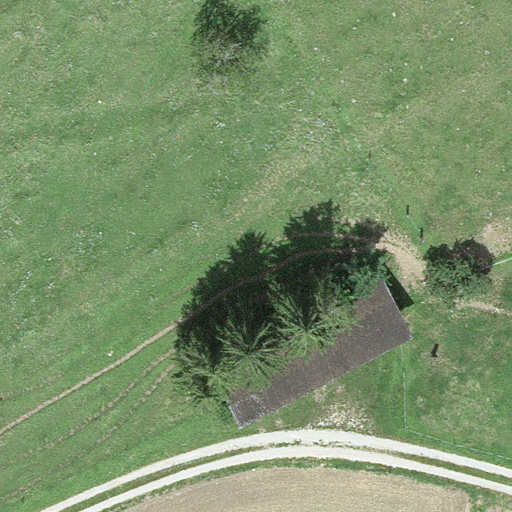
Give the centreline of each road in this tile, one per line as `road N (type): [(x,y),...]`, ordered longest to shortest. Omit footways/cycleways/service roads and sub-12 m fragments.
road 1 (track): [(511,485),(345,443),(260,446),(203,457),(71,511)]
road 2 (track): [(260,446),(450,359),(511,342)]
